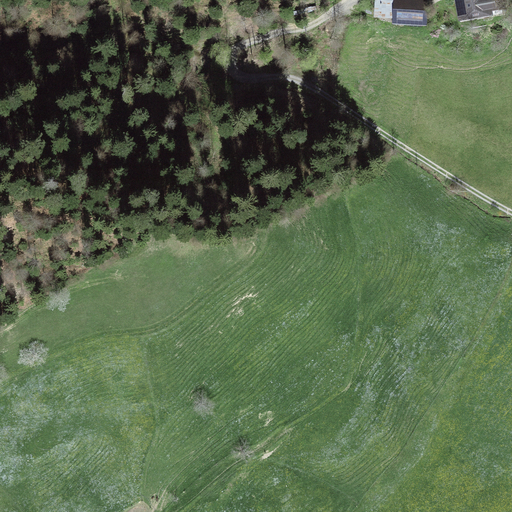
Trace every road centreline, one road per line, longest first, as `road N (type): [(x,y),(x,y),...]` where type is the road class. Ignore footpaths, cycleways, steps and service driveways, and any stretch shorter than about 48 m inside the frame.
road 1 (track): [(511,213),(326,96),(235,68),(246,44),(305,28),(351,0)]
road 2 (track): [(173,511),(287,431)]
